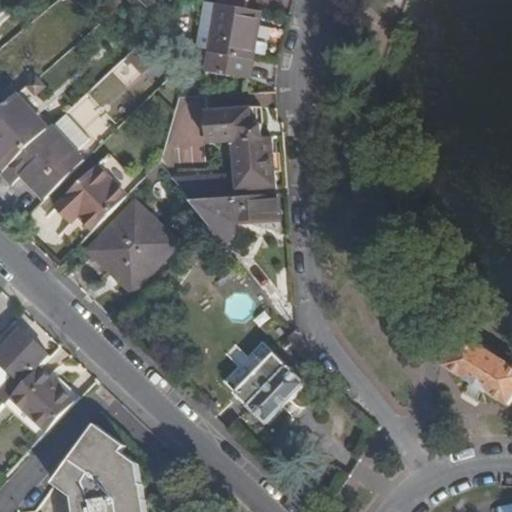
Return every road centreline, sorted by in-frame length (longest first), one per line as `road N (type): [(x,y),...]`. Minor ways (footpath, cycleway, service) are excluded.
road 1 (residential): [(431,476),(307,326),(292,75),(308,0)]
road 2 (residential): [(0,260),(274,511)]
